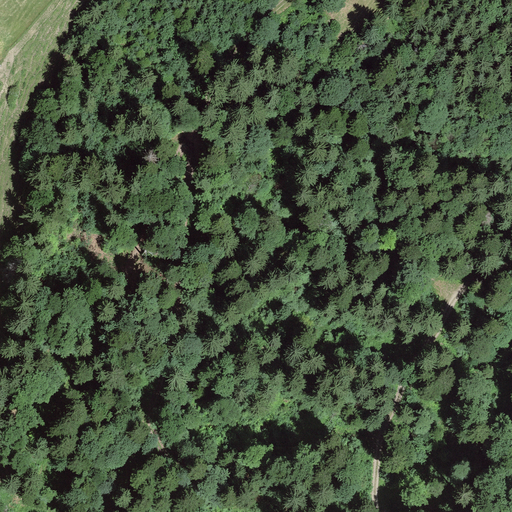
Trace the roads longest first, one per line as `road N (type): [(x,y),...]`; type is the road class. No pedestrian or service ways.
road 1 (track): [(174,511),(175,475),(150,423),(174,332),(197,130),(225,63),(283,0)]
road 2 (track): [(378,511),(373,495),(385,426),(413,357),(443,327),(457,295),(511,265)]
